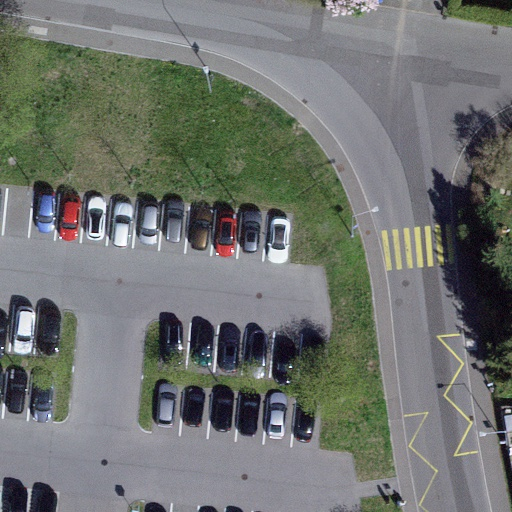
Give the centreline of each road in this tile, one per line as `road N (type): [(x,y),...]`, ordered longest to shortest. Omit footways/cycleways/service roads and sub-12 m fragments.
road 1 (residential): [(419,45),(407,152),(458,511)]
road 2 (residential): [(150,0),(419,45)]
